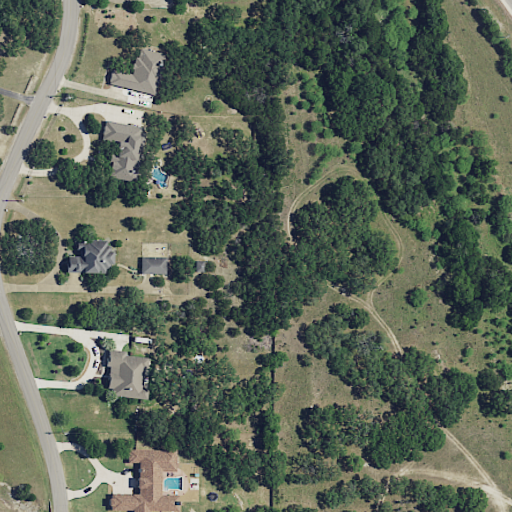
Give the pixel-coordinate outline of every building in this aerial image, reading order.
[(110,84),(114,70),(132,74),(139,48),(168,55),(157,97),(110,84)] [(104,119),(140,126),(139,131),(144,132),(134,181),(110,176),(111,170),(106,169),(109,153),(114,154),(115,149),(114,148),(115,142),(100,139),(104,119)] [(65,272),(65,258),(79,258),(79,250),(75,250),(75,238),(106,238),(106,249),(112,249),(112,263),(109,263),(109,268),(105,268),(105,273),(65,272)] [(140,273),(140,255),(165,257),(164,274),(140,273)] [(195,272),(203,272),(203,261),(194,261),(195,272)] [(105,398),(105,349),(126,349),(126,356),(145,355),(145,397),(105,398)] [(156,491),(174,491),(174,510),(147,511),(129,511),(101,511),(101,492),(131,491),(131,467),(121,467),(120,446),(175,446),(175,467),(156,467),(156,491)]
